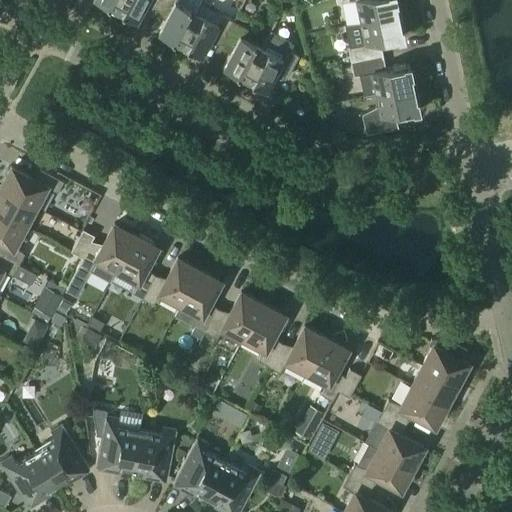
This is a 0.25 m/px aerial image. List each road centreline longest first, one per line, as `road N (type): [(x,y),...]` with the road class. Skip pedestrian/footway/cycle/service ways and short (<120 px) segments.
road 1 (residential): [(506,315),(363,323),(0,120)]
road 2 (residential): [(475,173),(304,177),(35,34)]
road 3 (residential): [(438,0),(475,173)]
road 4 (residential): [(506,315),(475,173)]
